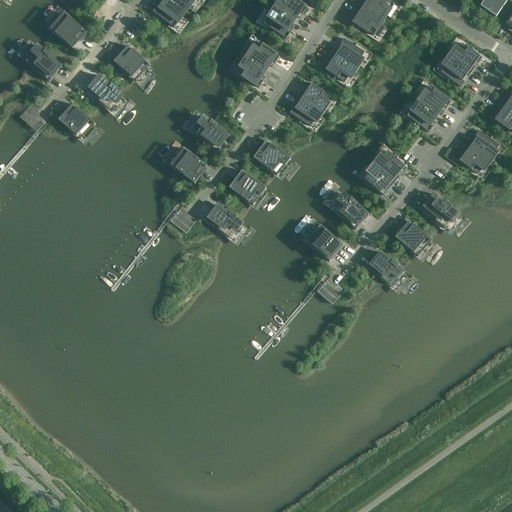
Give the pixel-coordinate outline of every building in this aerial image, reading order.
[(186,14),(166,0),(160,9),(157,7),(153,13),(174,29),(186,14)] [(166,0),(186,14),(196,0),(166,0)] [(280,0),(274,10),(294,23),(300,13),(303,15),(307,9),(293,0),(280,0)] [(369,0),(364,8),(384,21),(394,5),(385,0),(369,0)] [(496,18),(508,0),(484,0),(480,7),(496,18)] [(384,21),(364,8),(358,18),(355,16),(351,22),(374,37),(384,21)] [(294,23),(274,10),(264,25),(286,40),(290,34),(287,32),(294,23)] [(76,25),(69,18),(55,34),(62,41),(73,50),(79,43),(78,41),(84,34),(86,35),(87,34),(77,25),(76,25)] [(334,55),(355,68),(358,71),(365,61),(361,58),(364,53),(355,48),(355,47),(354,46),(344,40),(340,45),(342,47),(339,50),(337,49),(334,55)] [(246,58),(266,71),(272,62),(275,64),(279,58),(257,43),(246,58)] [(462,44),(458,49),(455,47),(448,57),(451,59),(471,74),(475,68),(473,67),(476,63),(478,65),(482,59),(470,51),(462,44)] [(62,69),(59,66),(50,58),(51,56),(45,51),(44,53),(38,47),(32,53),(35,56),(29,62),(27,61),(26,62),(49,83),(58,74),(56,72),(60,69),(61,70),(62,69)] [(138,56),(128,47),(127,48),(128,49),(122,57),(120,56),(114,63),(124,72),(132,79),(146,63),(138,56)] [(344,83),(348,79),(351,81),(358,71),(355,68),(334,55),(330,60),(332,62),(329,65),(327,64),(324,70),(335,78),(336,78),(344,83)] [(471,74),(451,59),(448,57),(441,66),(444,69),(441,73),(449,80),(461,88),(465,83),(463,81),(465,78),(467,79),(471,74)] [(266,71),(246,58),(236,74),(259,89),(263,83),(260,81),(266,71)] [(93,81),(85,90),(108,111),(109,110),(108,109),(114,102),(116,104),(122,98),(116,92),(117,91),(111,86),(110,87),(98,76),(97,77),(98,79),(95,82),(93,81)] [(299,99),(320,113),(324,115),(330,105),(327,102),(330,98),(321,92),(309,84),(306,90),(308,91),(305,95),(303,93),(299,99)] [(446,109),(451,103),(429,87),(418,102),(437,116),(444,107),(446,109)] [(310,128),(314,123),(317,125),(324,115),(320,113),(299,99),(296,105),(298,106),(295,110),(293,108),(289,114),(301,122),(310,128)] [(429,133),(433,127),(430,125),(437,116),(418,102),(407,117),(429,133)] [(95,125),(87,118),(83,115),(73,105),(72,106),(73,108),(66,115),(65,114),(58,121),(69,130),(77,137),(90,122),(94,126),(95,125)] [(511,109),(507,106),(500,115),(498,113),(493,119),(511,132),(511,109)] [(193,135),(199,139),(218,153),(225,143),(224,142),(227,138),(229,139),(229,138),(216,128),(218,126),(212,122),(210,124),(203,119),(199,125),(201,127),(195,134),(194,133),(193,135)] [(499,154),(495,151),(499,146),(490,140),(479,132),(475,137),(477,139),(474,142),(472,141),(468,146),(492,163),(499,154)] [(267,144),(261,153),(259,151),(253,159),(264,167),(265,167),(273,174),(281,163),(285,167),(290,160),(277,151),(277,150),(266,142),(265,143),(267,144)] [(478,175),(481,171),(484,173),(492,163),(468,146),(464,152),(466,153),(464,157),(462,155),(458,161),(469,169),(478,175)] [(184,176),(195,185),(200,177),(199,176),(205,168),(207,169),(208,168),(196,160),(188,153),(176,170),(184,176)] [(388,153),(384,157),(381,155),(373,164),(376,167),(395,183),(399,178),(397,176),(400,173),(402,174),(407,169),(396,160),(388,153)] [(395,183),(376,167),(373,164),(365,173),(368,176),(364,180),(372,187),(383,197),(388,191),(386,190),(389,186),(391,188),(395,183)] [(256,193),(261,197),(266,190),(253,181),(253,180),(242,172),(241,173),(243,174),(237,183),(235,181),(229,189),(240,197),(248,203),(256,193)] [(367,217),(368,216),(356,206),(357,204),(351,199),(350,201),(343,195),(338,202),(340,204),(335,210),(333,209),(332,211),(356,231),(364,221),(362,220),(366,216),(367,217)] [(420,209),(436,223),(445,231),(446,229),(445,228),(451,221),(453,223),(458,217),(451,210),(452,209),(446,204),(445,205),(432,195),(431,196),(433,197),(430,201),(428,200),(420,209)] [(231,214),(229,216),(216,206),(215,207),(217,208),(214,212),(212,211),(205,221),(229,240),(230,238),(229,237),(235,230),(237,232),(242,226),(235,221),(237,219),(231,215),(231,214)] [(406,248),(413,254),(427,238),(419,231),(409,222),(408,224),(409,225),(403,233),(401,231),(395,239),(406,248)] [(343,246),(333,237),(325,231),(311,247),(319,254),(329,263),(336,255),(334,254),(341,246),(342,248),(343,246)] [(380,255),(379,256),(376,259),(375,258),(367,267),(390,288),(391,286),(390,285),(396,278),(398,280),(404,274),(397,269),(399,267),(393,262),(391,264),(379,253),(378,254),(380,255)]
